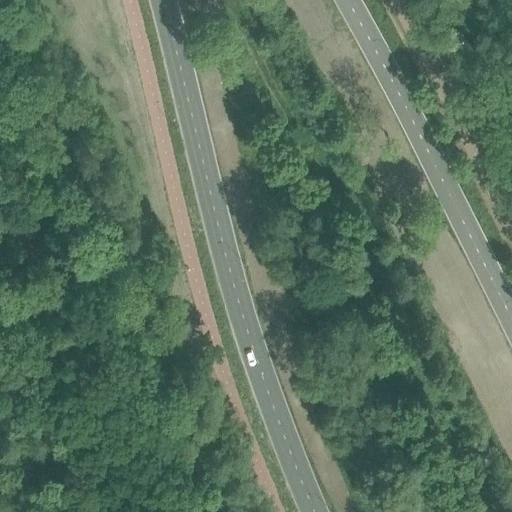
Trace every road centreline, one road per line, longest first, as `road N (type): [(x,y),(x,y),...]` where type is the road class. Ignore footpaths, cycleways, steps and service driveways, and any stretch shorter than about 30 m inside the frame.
road 1 (secondary): [(164,0),(252,350),(315,511)]
road 2 (secondary): [(511,318),(349,0)]
road 3 (track): [(511,132),(447,0)]
